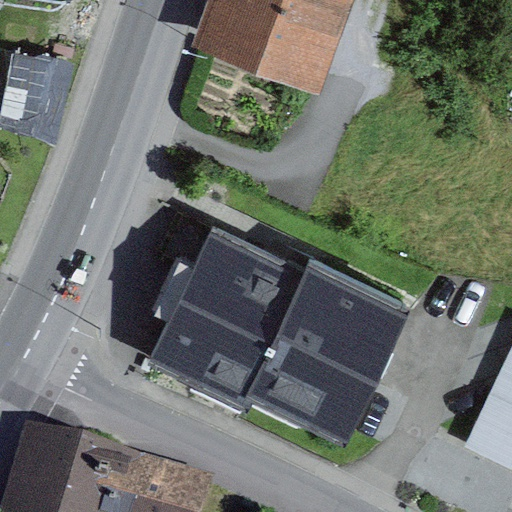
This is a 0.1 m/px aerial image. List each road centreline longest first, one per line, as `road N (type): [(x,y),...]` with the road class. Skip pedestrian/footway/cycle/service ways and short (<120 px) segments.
road 1 (tertiary): [(154,0),(67,242),(10,358)]
road 2 (residential): [(10,358),(334,511)]
